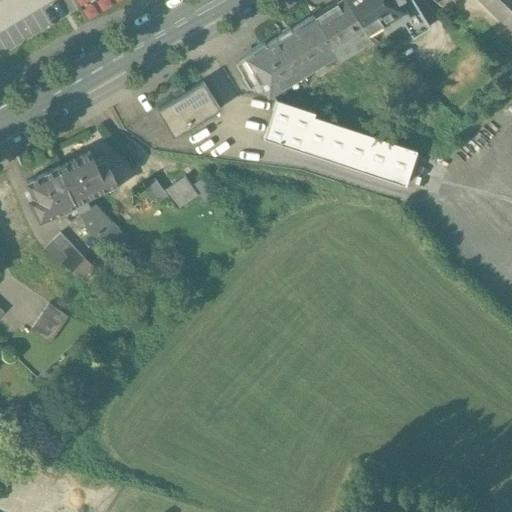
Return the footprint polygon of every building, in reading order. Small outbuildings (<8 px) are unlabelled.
[(347,0),(336,0),(313,14),(336,51),(349,44),(351,48),(369,37),(366,32),(367,32),(347,0)] [(347,0),(367,32),(380,24),(384,31),(401,20),(412,39),(430,28),(413,0),(347,0)] [(511,0),(482,0),(511,28),(511,0)] [(336,51),(313,14),(289,29),(288,27),(277,33),(279,36),(280,35),(303,73),(313,67),(314,68),(322,62),(322,61),(336,52),(336,51)] [(279,36),(264,45),(264,44),(244,56),(246,60),(237,65),(244,75),(242,76),(249,88),(254,85),(258,90),(264,86),(269,94),(303,73),(280,35),(279,36)] [(204,80),(158,110),(175,137),(221,107),(204,80)] [(316,104),(286,94),(285,95),(280,94),(275,96),(277,100),(313,112),(316,104)] [(313,112),(277,100),(263,139),(301,151),(313,116),(314,112),(313,112)] [(332,122),(313,116),(301,151),(320,158),(332,122)] [(415,150),(332,122),(320,158),(404,185),(415,150)] [(91,151),(57,166),(74,203),(85,198),(110,186),(112,191),(118,189),(105,160),(96,164),(91,151)] [(57,166),(24,181),(33,199),(28,201),(38,222),(75,205),(74,203),(57,166)] [(185,176),(164,190),(167,196),(176,209),(198,194),(192,185),(185,176)] [(164,190),(155,177),(145,184),(158,202),(167,196),(164,190)] [(214,196),(201,178),(192,185),(198,194),(204,203),(214,196)] [(117,229),(94,206),(91,207),(85,198),(74,203),(75,205),(87,232),(110,245),(117,229)] [(75,249),(60,232),(52,240),(67,256),(75,249)] [(67,256),(52,240),(44,248),(59,264),(67,256)] [(67,256),(59,264),(72,273),(85,259),(75,249),(67,256)] [(68,316),(48,303),(30,330),(49,343),(68,316)]
